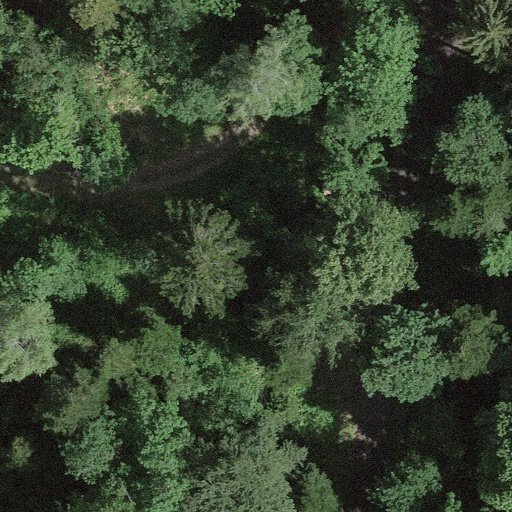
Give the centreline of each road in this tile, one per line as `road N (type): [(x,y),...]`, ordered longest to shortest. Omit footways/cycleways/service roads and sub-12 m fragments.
road 1 (track): [(463,0),(398,163),(365,469),(374,511)]
road 2 (track): [(391,0),(273,69),(136,178),(0,163)]
